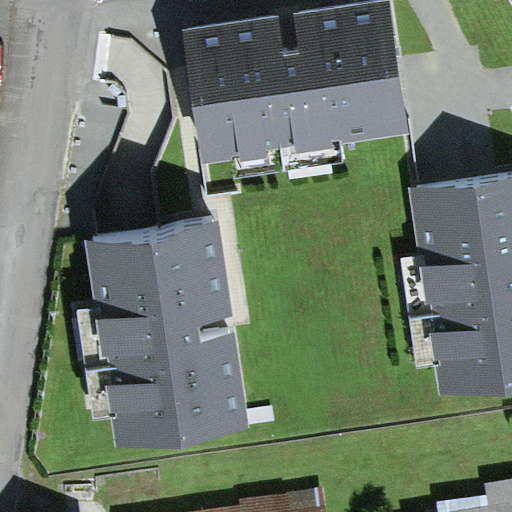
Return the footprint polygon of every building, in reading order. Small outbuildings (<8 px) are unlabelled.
[(391,112),(374,4),(191,31),(208,140),(391,112)] [(511,175),(414,190),(442,379),(511,368),(511,175)] [(205,219),(95,236),(123,424),(234,407),(205,219)] [(511,511),(511,479),(485,484),(487,495),(438,503),(439,511),(511,511)] [(327,511),(325,489),(242,498),(240,505),(195,511),(327,511)]
